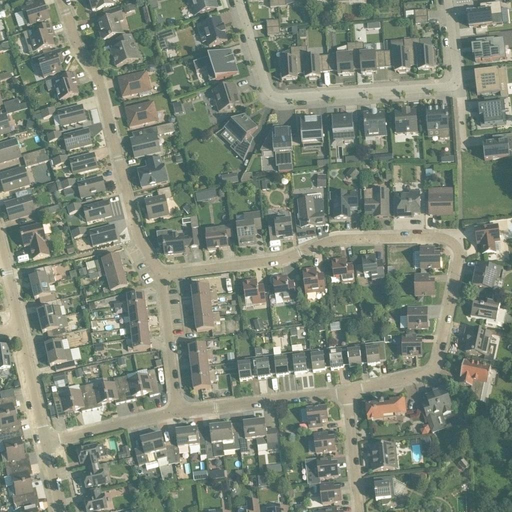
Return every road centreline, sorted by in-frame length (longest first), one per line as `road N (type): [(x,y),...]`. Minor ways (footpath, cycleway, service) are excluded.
road 1 (residential): [(346,393),(431,370),(458,258),(449,241),(348,237),(281,260),(159,275)]
road 2 (residential): [(62,0),(100,86),(137,239),(159,275)]
road 3 (residential): [(456,83),(278,99),(267,92),(237,0)]
road 4 (residential): [(177,413),(346,393)]
road 5 (residential): [(177,413),(159,275)]
road 6 (residential): [(47,441),(177,413)]
